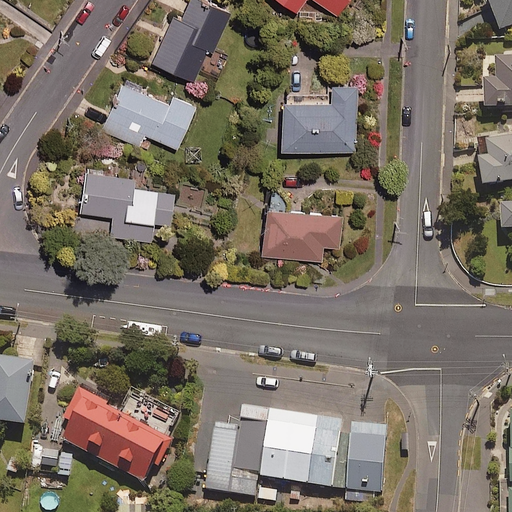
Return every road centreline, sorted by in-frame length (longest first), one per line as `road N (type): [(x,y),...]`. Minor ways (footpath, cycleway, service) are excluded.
road 1 (tertiary): [(0,286),(412,335)]
road 2 (residential): [(412,335),(427,0)]
road 3 (residential): [(112,0),(0,171)]
road 4 (residential): [(437,335),(437,511)]
